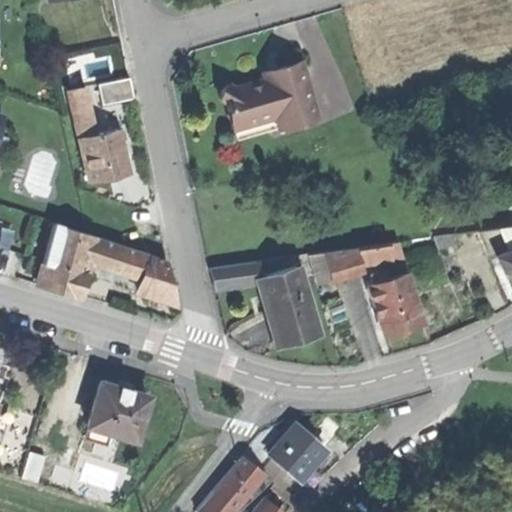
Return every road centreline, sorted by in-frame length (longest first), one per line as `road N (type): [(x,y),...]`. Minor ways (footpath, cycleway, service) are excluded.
road 1 (residential): [(141,45),(206,360)]
road 2 (residential): [(270,381),(358,383),(459,353),(511,327)]
road 3 (residential): [(0,296),(206,360)]
road 4 (residential): [(141,45),(309,0)]
road 5 (residential): [(178,511),(270,381)]
